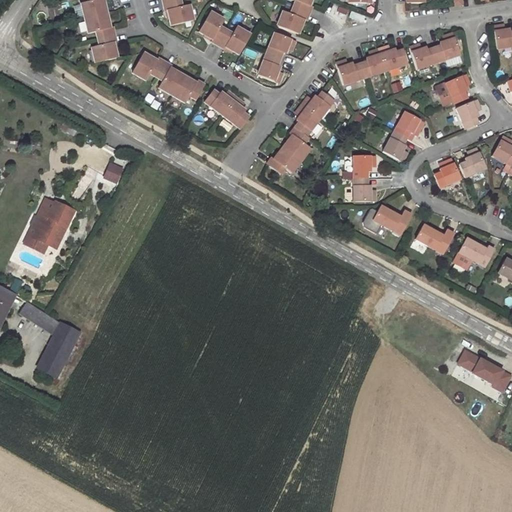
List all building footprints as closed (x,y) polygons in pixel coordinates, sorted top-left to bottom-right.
[(105,14),(101,0),(86,0),(88,3),(80,5),(83,19),(105,14)] [(291,8),(308,14),(311,7),(308,6),(310,0),(292,0),(294,1),(291,8)] [(167,10),(171,26),(193,21),(189,6),(181,7),(179,1),(163,5),(164,11),(167,10)] [(275,26),(296,35),(302,20),(305,21),(308,14),(291,8),(288,15),(281,12),(275,26)] [(198,30),(212,38),(211,40),(218,44),(226,29),(219,25),(223,18),(209,10),(198,30)] [(109,29),(105,14),(83,19),(87,34),(95,32),(97,40),(113,36),(111,28),(109,29)] [(226,45),(239,53),(250,33),(236,26),(232,33),(226,29),(218,44),(224,48),(226,45)] [(496,50),(511,47),(511,32),(509,33),(508,30),(500,31),(499,26),(492,28),(496,50)] [(272,34),(264,55),(278,60),(281,53),(284,54),(287,47),(291,49),(294,42),(272,34)] [(437,63),(459,56),(452,34),(444,36),(446,40),(438,43),(439,46),(433,49),(437,63)] [(93,64),(116,59),(112,44),(115,43),(113,36),(97,40),(98,47),(90,48),(93,64)] [(416,70),(437,63),(433,49),(426,51),(424,48),(417,50),(416,46),(408,48),(416,70)] [(378,50),(385,71),(406,64),(402,50),(397,52),(396,49),(387,52),(385,47),(378,50)] [(364,78),(385,71),(378,50),(370,52),(372,57),(364,60),(365,62),(360,64),(364,78)] [(142,52),(130,72),(144,80),(148,73),(155,77),(164,62),(157,58),(156,60),(142,52)] [(264,55),(256,75),(277,84),(280,76),(276,75),(278,67),(275,66),(278,60),(264,55)] [(182,76),(169,68),(170,66),(164,62),(155,77),(161,81),(157,88),(171,95),(182,76)] [(341,86),(364,78),(360,64),(351,67),(350,64),(343,67),(342,62),(334,65),(341,86)] [(451,100),(453,104),(467,99),(463,91),(466,90),(465,86),(463,83),(468,81),(465,74),(444,82),(451,100)] [(182,76),(171,95),(184,103),(188,96),(194,100),(203,85),(197,81),(196,83),(182,76)] [(435,86),(443,104),(451,100),(444,82),(435,86)] [(203,101),(221,115),(235,97),(229,92),(226,96),(219,91),(217,93),(212,90),(203,101)] [(315,96),(310,101),(306,99),(301,106),(319,119),(333,102),(321,92),(317,98),(315,96)] [(245,110),(239,106),(242,102),(235,97),(221,115),(239,129),(248,117),(243,113),(245,110)] [(455,108),(464,129),(477,124),(475,117),(477,116),(475,112),(474,109),(479,107),(476,99),(455,108)] [(299,115),(295,121),(298,123),(294,128),(306,137),(319,119),(301,106),(296,113),(299,115)] [(410,134),(414,128),(415,125),(420,128),(424,121),(404,110),(392,132),(404,139),(408,132),(410,134)] [(282,148),(300,162),(309,150),(302,145),(307,138),(306,137),(294,128),(289,135),(290,136),(282,148)] [(392,132),(382,152),(401,162),(404,156),(400,154),(401,151),(403,147),(401,145),(404,139),(392,132)] [(501,136),(490,156),(505,165),(502,170),(508,173),(510,169),(511,164),(511,151),(511,149),(511,148),(509,147),(505,145),(508,140),(501,136)] [(282,148),(272,161),(270,159),(265,166),(279,176),(284,169),(290,174),(300,162),(282,148)] [(464,179),(484,170),(475,149),(469,152),(471,157),(467,159),(464,160),(465,163),(458,165),(464,179)] [(351,155),(351,180),(366,180),(365,170),(368,170),(368,165),(368,162),(374,162),(373,155),(351,155)] [(446,168),(442,170),(439,171),(440,173),(433,176),(439,189),(459,181),(450,160),(444,163),(446,168)] [(108,185),(120,173),(110,163),(98,175),(108,185)] [(351,180),(352,202),(374,201),(374,195),(369,195),(369,192),(369,187),(366,187),(366,180),(351,180)] [(74,212),(56,203),(47,221),(43,219),(33,239),(53,248),(63,227),(66,229),(74,212)] [(372,220),(399,235),(410,216),(402,211),(400,215),(399,217),(391,213),(379,207),(377,210),(372,220)] [(372,220),(377,210),(373,208),(368,219),(372,220)] [(414,239),(442,254),(453,234),(445,230),(443,234),(442,237),(434,233),(422,226),(414,239)] [(457,253),(484,267),(493,250),(487,247),(486,249),(478,246),(464,239),(457,253)] [(496,273),(511,281),(511,264),(504,260),(496,273)] [(0,318),(12,297),(0,290),(0,318)] [(26,303),(20,313),(52,334),(58,322),(26,303)] [(58,322),(52,334),(36,368),(55,378),(79,333),(58,322)] [(502,392),(511,374),(462,349),(453,367),(502,392)]
